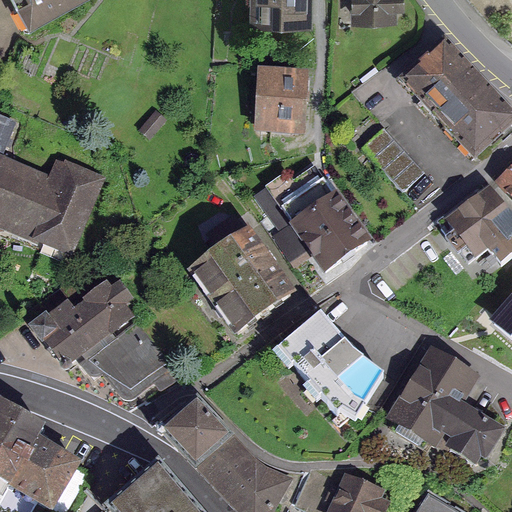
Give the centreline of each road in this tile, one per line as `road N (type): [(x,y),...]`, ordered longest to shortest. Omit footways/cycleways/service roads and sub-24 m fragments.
road 1 (tertiary): [(0,384),(126,432),(169,459),(217,511)]
road 2 (residential): [(328,292),(511,141)]
